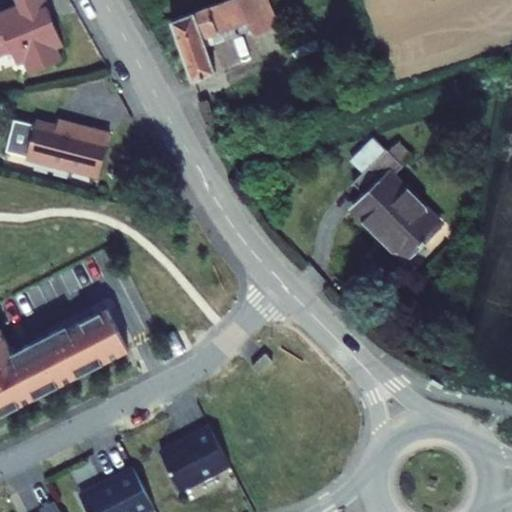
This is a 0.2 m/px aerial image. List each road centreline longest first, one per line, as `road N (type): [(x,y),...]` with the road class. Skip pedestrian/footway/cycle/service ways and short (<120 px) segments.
road 1 (residential): [(282,285),(202,365),(0,469)]
road 2 (residential): [(103,0),(207,186),(282,285)]
